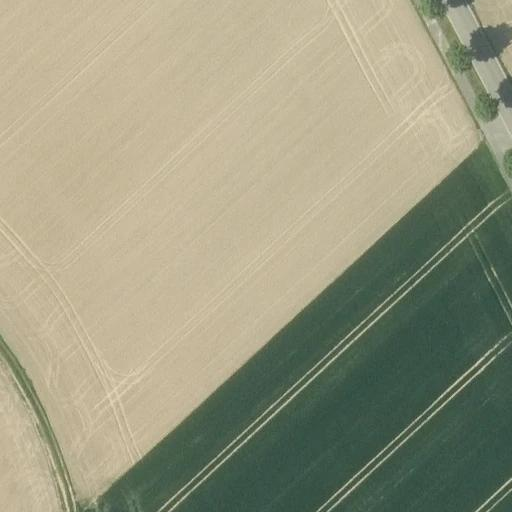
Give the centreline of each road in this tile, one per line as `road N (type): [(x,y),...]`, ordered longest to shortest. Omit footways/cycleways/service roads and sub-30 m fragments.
road 1 (track): [(0,356),(40,418),(71,511)]
road 2 (unclassified): [(511,108),(453,0)]
